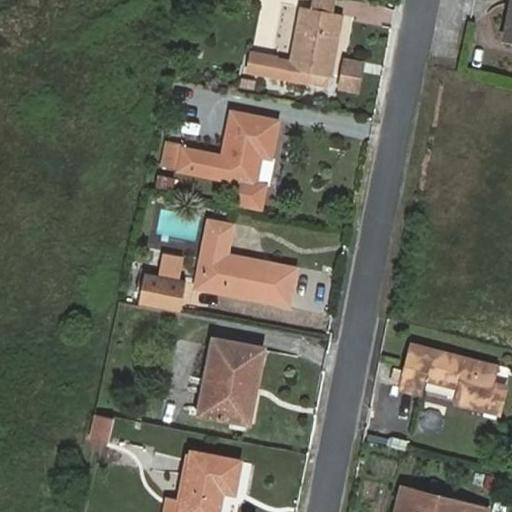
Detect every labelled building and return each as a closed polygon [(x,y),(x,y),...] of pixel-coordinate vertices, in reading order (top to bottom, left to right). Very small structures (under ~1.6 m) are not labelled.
[(324,10),(335,12),(337,0),(310,0),(309,7),(324,10)] [(329,76),(332,76),(343,14),(335,12),(324,10),(309,7),(302,6),(291,61),(278,59),(278,57),(251,51),(248,71),(328,86),(329,76)] [(361,92),(366,62),(344,58),(339,88),(361,92)] [(233,112),(223,157),(185,149),(180,169),(255,184),(261,155),(271,157),(278,121),(233,112)] [(163,165),(180,169),(185,149),(167,145),(163,165)] [(171,190),(173,176),(153,172),(151,187),(171,190)] [(269,264),(226,254),(232,225),(210,221),(198,286),(288,304),(295,268),(269,264)] [(159,275),(180,279),(185,256),(164,252),(159,275)] [(145,272),(139,304),(180,312),(187,280),(180,279),(159,275),(145,272)] [(243,421),(250,386),(255,388),(263,349),(215,339),(200,413),(243,421)] [(493,384),(497,367),(412,345),(401,389),(421,394),(425,379),(460,388),(456,403),(500,414),(507,387),(493,384)] [(425,379),(421,394),(456,403),(460,388),(425,379)] [(104,443),(111,416),(91,411),(84,438),(104,443)] [(241,462),(192,453),(183,500),(180,511),(218,511),(223,491),(234,493),(241,462)] [(486,511),(488,509),(403,488),(396,511),(486,511)] [(180,511),(183,500),(166,497),(162,511),(180,511)]
